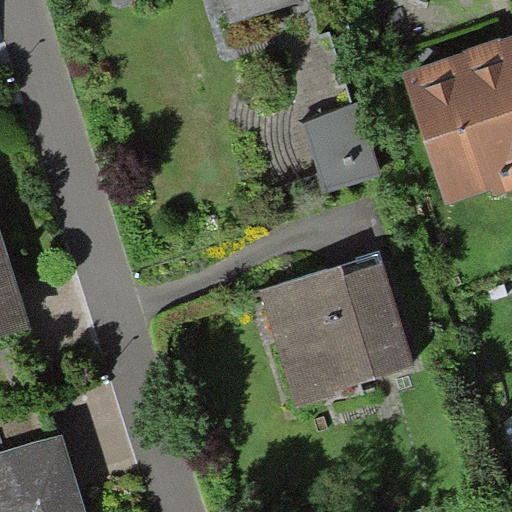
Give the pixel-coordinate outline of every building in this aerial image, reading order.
[(207,0),(217,31),(296,8),(293,0),(109,0),(115,19),(178,0),(207,0)] [(445,213),(511,190),(511,46),(401,84),(445,213)] [(327,189),(386,175),(368,99),(308,114),(327,189)] [(0,348),(35,336),(6,254),(0,236),(0,348)] [(285,400),(410,364),(380,262),(340,274),(255,299),(285,400)] [(84,511),(73,473),(63,439),(0,457),(0,511),(84,511)]
